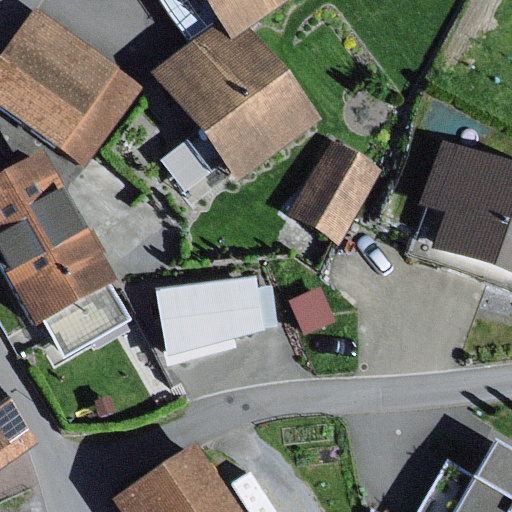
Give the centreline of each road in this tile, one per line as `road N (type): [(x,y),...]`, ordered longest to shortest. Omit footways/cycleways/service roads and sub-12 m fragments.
road 1 (residential): [(511,382),(292,400),(215,416),(64,485)]
road 2 (residential): [(0,359),(64,485)]
